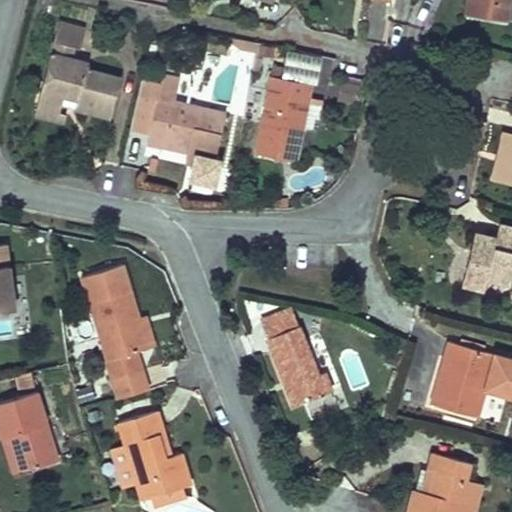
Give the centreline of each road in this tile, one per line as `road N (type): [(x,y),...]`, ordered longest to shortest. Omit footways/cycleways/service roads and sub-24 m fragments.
road 1 (residential): [(170,221),(283,511)]
road 2 (residential): [(377,160),(442,173),(465,70),(390,54)]
road 3 (residential): [(170,221),(276,224),(328,212),(377,160)]
road 4 (residential): [(0,174),(89,191),(170,221)]
road 5 (residential): [(390,54),(253,26)]
